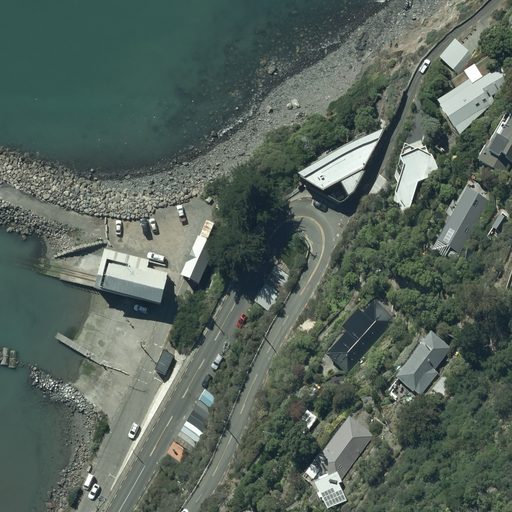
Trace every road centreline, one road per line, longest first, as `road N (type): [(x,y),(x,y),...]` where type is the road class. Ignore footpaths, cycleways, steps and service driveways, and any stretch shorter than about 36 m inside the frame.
road 1 (tertiary): [(118,511),(277,227),(303,216),(323,232)]
road 2 (tertiary): [(323,232),(320,259),(189,511)]
road 3 (residential): [(323,232),(371,178),(428,57),(497,0)]
road 4 (track): [(125,238),(1,187)]
